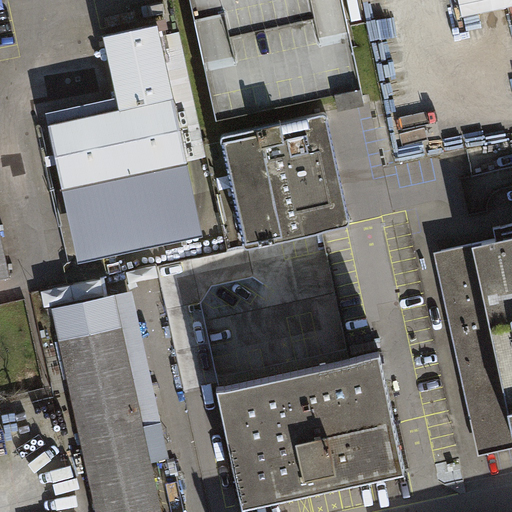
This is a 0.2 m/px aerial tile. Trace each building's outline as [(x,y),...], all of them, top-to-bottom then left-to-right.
[(191,0),(217,119),(361,86),(342,0),(191,0)] [(511,0),(459,0),(464,26),(511,17),(511,0)] [(161,38),(158,24),(105,35),(117,96),(120,108),(49,124),(63,187),(187,160),(161,38)] [(161,38),(187,160),(206,155),(180,34),(161,38)] [(46,112),(49,124),(120,108),(117,96),(46,112)] [(326,113),(323,112),(224,134),(222,136),(221,139),(244,242),(246,244),(248,245),(347,223),(349,222),(350,218),(328,116),(326,113)] [(203,233),(187,160),(63,187),(78,260),(203,233)] [(0,277),(9,276),(0,234),(0,277)] [(511,234),(442,250),(486,453),(511,447),(511,234)] [(132,290),(115,294),(143,424),(160,420),(132,290)] [(115,294),(52,307),(97,511),(162,511),(143,424),(115,294)] [(243,504),(405,469),(379,351),(217,386),(243,504)]
